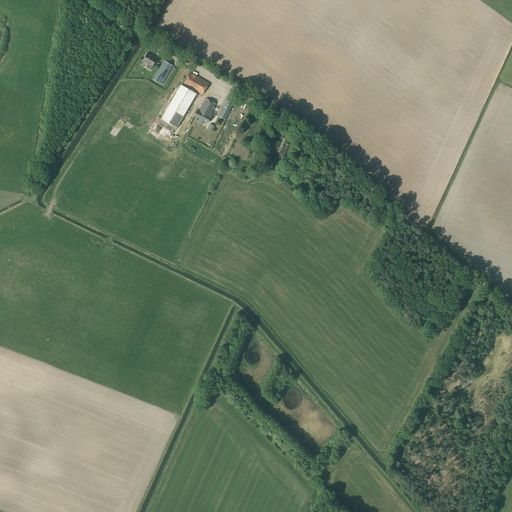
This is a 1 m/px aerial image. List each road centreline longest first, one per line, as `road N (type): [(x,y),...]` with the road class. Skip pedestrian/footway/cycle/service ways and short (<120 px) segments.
road 1 (track): [(47,214),(231,300),(415,511)]
road 2 (unclassified): [(315,142),(91,0)]
road 3 (track): [(511,308),(315,142)]
road 4 (track): [(140,30),(35,199),(22,197)]
road 5 (track): [(47,214),(56,185),(108,118),(127,112),(152,123)]
